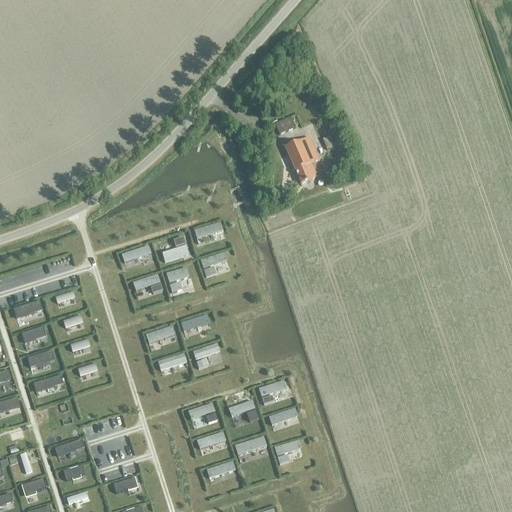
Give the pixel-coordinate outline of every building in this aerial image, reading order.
[(274,125),(279,136),(294,130),(290,118),(274,125)] [(334,138),(332,139),(331,137),(322,140),(327,151),(333,149),(332,147),(337,145),(334,138)] [(284,150),(300,186),(315,180),(309,166),(318,162),(308,139),(284,150)] [(320,163),(323,169),(329,166),(327,160),(320,163)] [(330,169),(333,175),(340,172),(338,165),(330,169)] [(220,223),(194,231),(196,240),(223,231),(220,223)] [(178,250),(162,256),(164,264),(188,256),(183,239),(173,242),(175,249),(178,248),(178,250)] [(148,246),(121,255),(124,263),(151,254),(148,246)] [(226,262),(224,254),(200,262),(205,279),(215,276),(213,269),(210,270),(209,268),(226,262)] [(186,269),(166,275),(171,295),(181,292),(179,285),(176,285),(176,283),(178,282),(189,279),(186,269)] [(157,276),(132,284),(135,293),(150,288),(152,287),(152,289),(151,290),(153,296),(162,292),(157,276)] [(72,292),(55,297),(57,305),(75,299),(72,292)] [(39,302),(13,310),(16,319),(42,311),(39,302)] [(80,316),(62,321),(65,329),(82,323),(80,316)] [(183,334),(209,325),(206,316),(180,325),(183,334)] [(172,327),(145,335),(148,344),(175,335),(172,327)] [(43,328),(22,335),(24,344),(45,337),(43,328)] [(87,340),(70,345),(72,353),(90,347),(87,340)] [(217,345),(192,354),(195,362),(196,361),(197,364),(196,364),(198,371),(207,367),(205,361),(203,362),(202,359),(219,354),(217,345)] [(51,352),(27,358),(30,369),(36,367),(37,369),(50,366),(49,362),(54,361),(51,352)] [(184,355),(157,363),(160,372),(187,363),(184,355)] [(95,364),(77,370),(80,377),(97,372),(95,364)] [(8,371),(0,373),(0,383),(10,381),(8,371)] [(60,376),(34,384),(36,393),(63,384),(60,376)] [(283,383),(258,391),(263,407),(274,403),(272,398),(270,398),(270,397),(286,391),(283,383)] [(17,399),(0,403),(0,413),(20,408),(17,399)] [(251,402),(228,410),(231,418),(246,413),(248,413),(248,415),(246,415),(248,420),(249,424),(258,421),(251,402)] [(211,405),(188,413),(190,421),(205,416),(207,416),(208,418),(205,419),(208,425),(217,422),(211,405)] [(268,419),(271,427),(297,419),(294,410),(268,419)] [(222,433),(196,441),(199,450),(225,442),(222,433)] [(82,440),(55,449),(58,457),(85,449),(82,440)] [(263,440),(235,449),(238,458),(267,449),(263,440)] [(298,442),(274,449),(279,466),(289,464),(287,457),(284,457),(283,455),(300,450),(298,442)] [(26,454),(20,456),(25,475),(31,473),(26,454)] [(206,471),(209,480),(235,472),(232,463),(206,471)] [(83,466),(63,472),(66,481),(86,475),(83,466)] [(135,478),(113,485),(116,494),(137,488),(135,478)] [(43,480),(21,486),(24,495),(45,488),(43,480)] [(86,493),(66,499),(68,506),(88,500),(86,493)] [(9,494),(0,497),(0,506),(12,503),(9,494)]
